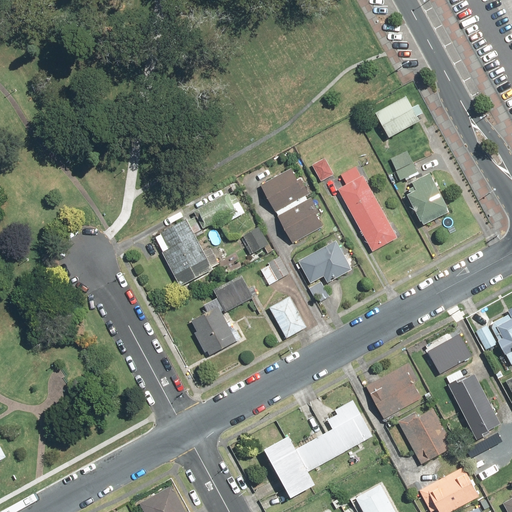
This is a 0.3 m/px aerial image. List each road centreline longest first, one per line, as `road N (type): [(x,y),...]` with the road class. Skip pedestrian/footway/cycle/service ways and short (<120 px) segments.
road 1 (residential): [(185,430),(511,253)]
road 2 (residential): [(87,254),(185,430)]
road 3 (residential): [(36,511),(185,430)]
